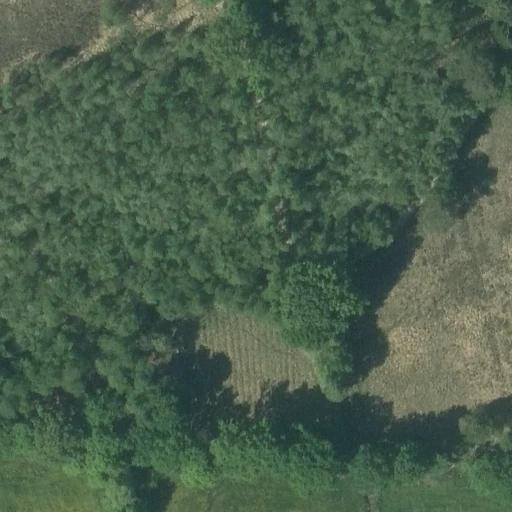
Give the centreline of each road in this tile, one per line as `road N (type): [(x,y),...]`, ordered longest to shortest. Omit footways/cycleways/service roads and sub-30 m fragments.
road 1 (track): [(0,415),(333,442)]
road 2 (track): [(511,79),(464,126),(414,218),(388,244),(334,273),(295,266)]
road 3 (track): [(295,266),(228,0)]
road 4 (track): [(333,442),(511,456)]
